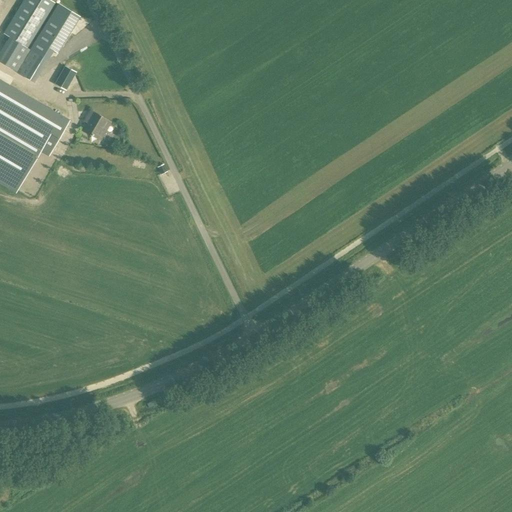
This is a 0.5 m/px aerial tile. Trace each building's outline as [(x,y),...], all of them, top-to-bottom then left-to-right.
[(54,3),(49,0),(24,0),(4,33),(27,47),(54,3)] [(79,16),(58,3),(30,50),(48,60),(54,50),(57,52),(79,16)] [(0,70),(14,78),(25,60),(0,45),(0,70)] [(59,78),(55,84),(67,90),(70,84),(59,78)] [(0,177),(20,189),(42,153),(48,156),(69,120),(49,109),(47,113),(7,89),(8,87),(0,82),(0,177)] [(100,140),(111,122),(91,110),(84,121),(88,123),(83,130),(100,140)] [(164,164),(157,167),(161,175),(167,172),(164,164)]
